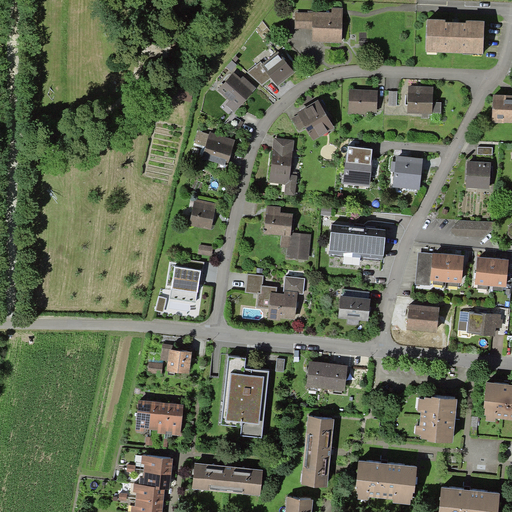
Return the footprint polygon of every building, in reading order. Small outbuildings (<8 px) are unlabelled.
[(342,42),(343,8),(332,8),(332,13),(313,12),(313,13),(313,29),(312,42),(342,42)] [(313,29),(313,13),(295,12),(295,29),(313,29)] [(485,21),(427,19),(425,51),(483,54),(485,21)] [(295,72),(278,51),(262,63),(261,65),(272,78),(278,85),(295,72)] [(235,63),(232,60),(226,66),(231,71),(237,65),(235,63)] [(261,65),(262,63),(261,62),(248,72),(262,85),(272,78),(261,65)] [(241,78),(234,72),(218,90),(229,100),(226,104),(235,112),(256,87),(243,76),(241,78)] [(433,87),(408,86),(407,113),(422,114),(429,114),(432,114),(432,113),(441,113),(441,102),(433,102),(433,87)] [(378,90),(349,89),(348,114),(377,115),(378,90)] [(397,91),(389,91),(388,105),(397,106),(397,91)] [(511,94),(493,94),(492,122),(511,122),(511,94)] [(321,98),(297,112),(298,115),(292,118),(299,131),(305,127),(313,140),(335,128),(329,119),(332,117),(321,98)] [(206,146),(209,134),(199,131),(195,143),(206,146)] [(235,140),(210,132),(209,134),(206,146),(202,159),(227,167),(235,140)] [(295,140),(274,138),(269,182),(285,184),(289,185),(291,171),(295,140)] [(372,149),(348,146),(347,157),(346,157),(343,184),(370,187),(373,160),(371,160),(372,149)] [(423,159),(396,155),(396,162),(394,172),(393,187),(420,190),(423,159)] [(491,162),(467,161),(466,188),(489,189),(491,162)] [(297,172),(291,171),(289,185),(285,184),(284,194),(295,196),(297,172)] [(217,203),(195,199),(189,224),(211,229),(217,203)] [(309,260),(311,234),(291,232),(293,214),(280,213),(281,207),(267,205),(264,234),(282,236),(281,248),(287,248),(286,258),(309,260)] [(332,207),(322,206),(321,215),(331,216),(332,207)] [(459,220),(452,228),(451,230),(456,236),(485,237),(494,229),(494,221),(459,220)] [(386,230),(332,224),(329,254),(384,259),(386,230)] [(213,246),(200,244),(198,254),(212,256),(213,246)] [(432,253),(418,252),(415,284),(430,285),(430,280),(432,253)] [(443,281),(446,282),(448,254),(432,252),(432,253),(430,280),(433,280),(443,281)] [(464,255),(448,254),(446,282),(449,282),(459,283),(461,283),(464,255)] [(488,286),(491,286),(493,258),(477,257),(475,284),(478,285),(488,286)] [(509,260),(493,258),(491,286),(493,286),(503,287),(506,287),(509,260)] [(186,260),(185,268),(201,271),(203,271),(205,262),(186,260)] [(185,268),(175,267),(170,299),(196,302),(201,271),(185,268)] [(305,278),(285,276),(283,293),(277,293),(277,287),(262,285),(264,276),(247,274),(245,293),(258,295),(257,308),(269,309),(268,319),(280,321),(280,318),(295,320),(298,294),(304,295),(305,278)] [(343,289),(342,296),(369,299),(370,291),(343,289)] [(167,298),(159,296),(155,310),(163,313),(167,298)] [(342,296),(341,296),(338,318),(348,319),(359,320),(368,321),(371,299),(369,299),(342,296)] [(439,307),(409,304),(407,330),(437,333),(439,307)] [(468,322),(469,312),(460,312),(459,321),(468,322)] [(501,314),(469,312),(468,322),(467,331),(467,333),(495,336),(496,328),(502,328),(503,320),(501,319),(501,317),(501,314)] [(458,330),(467,331),(468,322),(459,321),(458,330)] [(161,360),(168,361),(169,349),(173,350),(173,345),(163,343),(161,360)] [(173,350),(169,349),(168,361),(166,372),(189,374),(192,352),(173,350)] [(247,357),(228,355),(221,425),(242,427),(241,436),(262,438),(270,371),(246,368),(247,357)] [(285,359),(277,358),(276,371),(284,372),(285,359)] [(306,386),(326,389),(329,363),(309,361),(306,386)] [(163,363),(149,362),(148,372),(162,373),(163,363)] [(348,365),(329,363),(326,389),(345,391),(348,365)] [(511,384),(486,382),(484,408),(485,408),(485,415),(486,415),(486,421),(496,422),(496,418),(511,419),(511,384)] [(424,398),(418,398),(417,410),(421,411),(419,425),(416,425),(415,434),(421,435),(420,438),(429,438),(428,440),(453,443),(458,398),(432,396),(432,397),(425,396),(424,398)] [(150,430),(153,401),(138,400),(135,431),(143,432),(144,429),(150,430)] [(169,403),(153,401),(150,430),(157,430),(157,433),(165,434),(166,434),(166,431),(169,403)] [(183,404),(169,403),(166,431),(172,432),(172,435),(180,436),(183,404)] [(327,487),(334,419),(308,416),(301,484),(327,487)] [(172,435),(172,432),(166,431),(166,434),(165,434),(164,438),(172,439),(172,435)] [(168,439),(161,438),(160,446),(167,447),(168,439)] [(144,464),(143,472),(172,476),(173,459),(142,455),(141,464),(144,464)] [(418,467),(359,461),(356,486),(357,486),(356,493),(358,493),(357,499),(367,500),(368,497),(393,499),(393,503),(410,505),(411,500),(412,500),(413,492),(415,492),(418,467)] [(263,470),(195,462),(192,489),(260,496),(263,470)] [(172,476),(143,472),(143,475),(140,475),(139,485),(157,487),(157,489),(164,490),(170,491),(172,476)] [(139,485),(134,485),(133,492),(137,493),(136,500),(163,503),(164,490),(157,489),(157,487),(139,485)] [(497,511),(500,494),(441,488),(438,511),(497,511)] [(127,493),(119,493),(119,500),(127,501),(127,493)] [(311,511),(313,500),(287,497),(285,511),(311,511)] [(162,511),(163,503),(136,500),(135,506),(131,506),(130,511),(162,511)]
